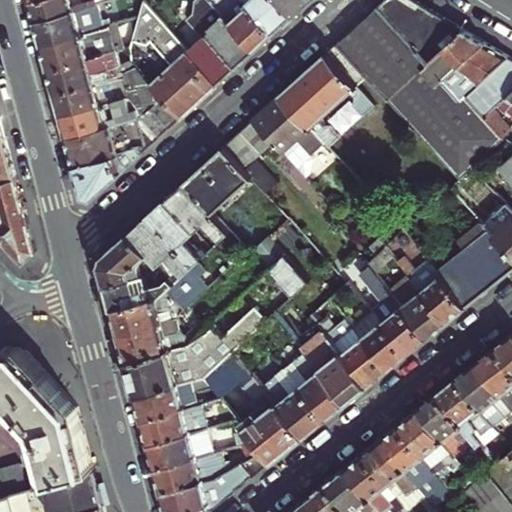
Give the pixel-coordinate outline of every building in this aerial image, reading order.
[(29,0),(32,9),(35,19),(96,3),(106,1),(106,0),(29,0)] [(186,46),(144,0),(142,0),(137,17),(132,36),(147,43),(153,39),(170,60),(186,46)] [(203,31),(186,46),(189,51),(219,84),(237,68),(257,50),(225,15),(216,5),(211,0),(195,0),(194,10),(188,15),(203,31)] [(225,15),(257,50),(266,41),(275,33),(245,0),(211,0),(216,5),(225,15)] [(245,0),(275,33),(285,23),(294,14),(281,0),(245,0)] [(281,0),(294,14),(309,0),(281,0)] [(464,31),(416,0),(385,0),(378,7),(429,63),(456,39),(464,31)] [(38,31),(41,43),(109,25),(108,17),(100,19),(96,3),(35,19),(38,31)] [(358,24),(337,43),(367,76),(463,178),(506,138),(468,97),(464,101),(447,82),(429,63),(378,7),(358,24)] [(44,54),(47,66),(115,49),(127,45),(121,22),(109,25),(41,43),(44,54)] [(456,39),(429,63),(447,82),(454,76),(461,69),(487,45),(475,38),(464,31),(456,39)] [(378,103),(359,84),(367,76),(337,43),(308,70),(281,93),(325,141),(371,190),(384,178),(334,124),(324,123),(319,118),(351,90),(356,96),(354,103),(366,115),(378,103)] [(447,82),(464,101),(468,97),(474,92),(488,78),(510,58),(497,51),(487,45),(461,69),(454,76),(447,82)] [(189,51),(186,46),(170,60),(149,80),(183,117),(201,101),(219,84),(189,51)] [(51,79),(53,89),(121,70),(115,49),(103,52),(47,66),(51,79)] [(468,97),(506,138),(511,132),(511,124),(496,107),(499,104),(509,115),(511,111),(511,59),(510,58),(488,78),(474,92),(468,97)] [(127,94),(60,113),(63,124),(66,135),(139,115),(160,138),(183,117),(149,80),(136,66),(121,70),(127,94)] [(121,70),(53,89),(57,100),(60,113),(127,94),(121,70)] [(325,141),(281,93),(269,105),(255,117),(275,140),(305,173),(310,168),(309,154),(325,141)] [(139,115),(66,135),(69,149),(73,164),(135,147),(141,154),(160,138),(139,115)] [(275,140),(255,117),(225,145),(245,167),(255,158),(275,140)] [(0,180),(16,176),(10,153),(5,135),(0,136),(0,180)] [(254,177),(245,167),(225,145),(214,155),(206,162),(234,194),(254,177)] [(82,197),(91,198),(141,154),(135,147),(73,164),(78,180),(82,197)] [(255,158),(245,167),(254,177),(266,190),(276,182),(255,158)] [(186,181),(215,212),(234,194),(206,162),(196,172),(186,181)] [(0,233),(25,260),(36,250),(25,208),(16,176),(0,180),(0,233)] [(215,212),(186,181),(177,189),(167,199),(197,233),(210,221),(222,234),(229,228),(215,212)] [(193,237),(197,233),(167,199),(159,206),(149,215),(191,263),(198,256),(205,250),(193,237)] [(511,219),(511,206),(509,204),(486,225),(491,229),(496,235),(511,219)] [(191,263),(149,215),(141,222),(130,232),(153,257),(161,266),(169,258),(181,271),(191,263)] [(511,219),(496,235),(511,252),(511,219)] [(484,222),(464,238),(469,246),(491,229),(486,225),(484,222)] [(511,252),(496,235),(491,229),(469,246),(439,271),(467,307),(482,295),(503,278),(511,270),(511,252)] [(105,255),(101,264),(104,273),(107,283),(146,276),(141,268),(153,257),(130,232),(105,255)] [(274,269),(288,256),(271,236),(267,232),(253,246),(274,269)] [(380,237),(369,246),(378,255),(381,259),(392,250),(380,237)] [(373,310),(409,354),(418,346),(428,338),(391,292),(375,273),(397,256),(392,250),(381,259),(378,255),(368,264),(369,265),(360,273),(352,263),(342,271),(366,300),(372,308),(373,310)] [(173,279),(157,293),(113,307),(117,320),(120,331),(173,315),(178,314),(210,285),(198,271),(205,264),(198,256),(191,263),(181,271),(173,279)] [(288,256),(274,269),(298,295),(312,283),(288,256)] [(457,315),(467,307),(439,271),(432,262),(419,273),(416,269),(406,256),(400,261),(404,266),(412,276),(413,277),(448,322),(457,315)] [(159,273),(164,269),(161,266),(153,257),(141,268),(146,276),(155,274),(159,273)] [(432,262),(429,259),(416,269),(419,273),(432,262)] [(155,274),(146,276),(107,283),(110,295),(113,307),(157,293),(173,279),(168,274),(160,280),(155,274)] [(437,331),(448,322),(413,277),(391,292),(428,338),(437,331)] [(133,380),(137,395),(206,375),(237,348),(257,330),(271,319),(259,306),(227,335),(216,321),(209,328),(193,341),(128,362),(133,380)] [(372,308),(353,323),(390,369),(398,362),(409,354),(373,310),(372,308)] [(328,329),(330,331),(372,383),(381,376),(390,369),(353,323),(349,317),(341,324),(332,312),(321,321),(328,329)] [(173,315),(120,331),(124,347),(128,362),(193,341),(209,328),(202,321),(187,335),(177,327),(173,315)] [(303,335),(310,344),(328,329),(321,321),(303,335)] [(358,394),(372,383),(330,331),(328,329),(310,344),(305,347),(308,351),(348,402),(358,394)] [(511,334),(505,340),(496,347),(511,366),(511,334)] [(487,355),(477,363),(511,406),(511,366),(496,347),(487,355)] [(287,450),(306,435),(266,385),(255,371),(237,348),(206,375),(214,385),(222,395),(240,381),(254,399),(250,401),(257,410),(243,422),(258,441),(265,449),(274,461),(287,450)] [(31,437),(34,445),(41,444),(50,477),(42,479),(44,485),(45,485),(49,484),(95,470),(78,406),(63,390),(27,351),(2,349),(0,350),(0,412),(5,407),(9,412),(15,406),(38,431),(39,435),(31,437)] [(348,402),(308,351),(287,367),(302,386),(327,419),(337,411),(348,402)] [(495,425),(511,410),(511,406),(477,363),(469,370),(457,379),(495,425)] [(287,367),(266,385),(306,435),(316,427),(327,419),(302,386),(287,367)] [(214,385),(206,375),(137,395),(140,409),(143,418),(197,404),(198,404),(195,391),(214,385)] [(483,435),(495,425),(457,379),(449,386),(440,393),(481,443),(486,439),(483,435)] [(468,453),(481,443),(440,393),(430,401),(420,409),(453,450),(454,451),(462,444),(468,453)] [(205,402),(198,404),(197,404),(203,429),(205,428),(211,427),(209,420),(205,402)] [(146,431),(149,444),(189,433),(203,429),(197,404),(143,418),(146,431)] [(433,466),(453,450),(420,409),(411,417),(400,426),(433,466)] [(481,443),(483,446),(492,439),(489,436),(498,429),(495,425),(483,435),(486,439),(481,443)] [(433,466),(400,426),(391,432),(381,440),(426,494),(438,485),(434,481),(428,472),(434,467),(433,466)] [(205,428),(203,429),(189,433),(195,458),(212,453),(205,428)] [(156,468),(195,458),(189,433),(149,444),(153,457),(156,468)] [(426,494),(381,440),(374,446),(365,454),(403,500),(407,505),(414,499),(417,503),(427,495),(426,494)] [(247,444),(254,456),(265,449),(258,441),(247,444)] [(162,493),(215,480),(227,473),(226,462),(226,449),(212,453),(195,458),(156,468),(159,479),(162,493)] [(215,480),(162,493),(166,508),(167,511),(196,511),(217,506),(260,472),(274,461),(265,449),(254,456),(234,469),(227,473),(215,480)] [(433,466),(434,467),(437,470),(457,455),(454,451),(453,450),(433,466)] [(386,511),(403,500),(365,454),(357,459),(346,468),(382,511),(386,511)] [(21,465),(0,470),(0,498),(12,495),(28,490),(21,465)] [(434,467),(428,472),(434,481),(441,475),(437,470),(434,467)] [(382,511),(346,468),(337,475),(326,484),(349,511),(382,511)] [(0,511),(75,511),(104,504),(99,485),(95,470),(49,484),(45,485),(44,485),(28,490),(13,494),(12,495),(0,498),(0,511)] [(501,491),(489,474),(466,492),(480,508),(501,491)] [(349,511),(326,484),(317,491),(307,499),(317,511),(349,511)] [(496,511),(510,502),(501,491),(480,508),(482,511),(496,511)] [(317,511),(307,499),(298,506),(290,511),(317,511)] [(511,511),(511,504),(510,502),(496,511),(511,511)]
